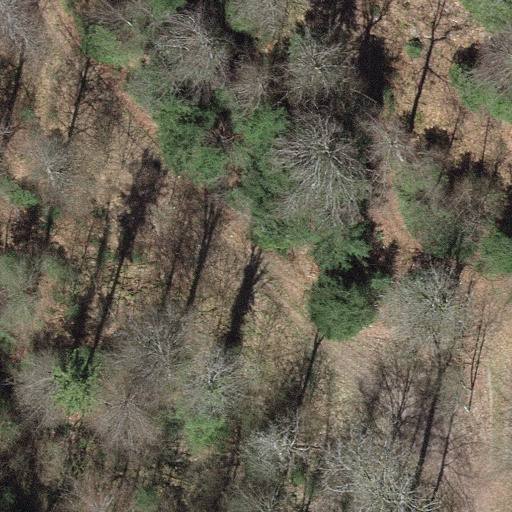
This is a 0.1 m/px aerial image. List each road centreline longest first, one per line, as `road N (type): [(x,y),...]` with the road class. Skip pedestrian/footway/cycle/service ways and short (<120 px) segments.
road 1 (track): [(476,511),(450,468),(136,138),(39,0)]
road 2 (track): [(346,0),(381,192),(398,227),(471,319),(495,396),(484,511)]
